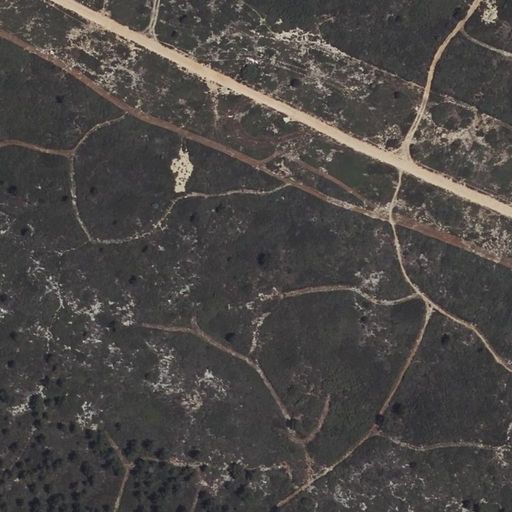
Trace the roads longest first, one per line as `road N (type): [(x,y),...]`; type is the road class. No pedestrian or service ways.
road 1 (track): [(52,0),(511,207)]
road 2 (track): [(400,161),(424,108),(437,50),(472,0)]
